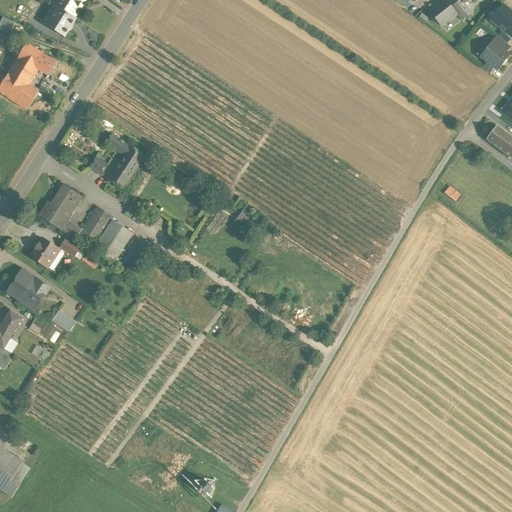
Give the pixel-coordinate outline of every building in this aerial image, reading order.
[(55,0),(53,4),(54,5),(74,17),(74,16),(84,0),(55,0)] [(445,0),(442,0),(429,11),(433,16),(431,17),(435,23),(437,21),(441,26),(457,14),(451,6),(445,0)] [(464,3),(462,0),(459,0),(457,2),(464,11),(469,8),(464,3)] [(457,2),(451,6),(457,14),(462,20),(468,16),(464,11),(457,2)] [(74,17),(54,5),(43,23),(64,36),(75,18),(74,17)] [(511,12),(503,5),(490,20),(511,37),(511,12)] [(14,22),(2,17),(0,21),(0,29),(9,34),(14,22)] [(511,47),(497,36),(493,41),(507,52),(511,47)] [(493,41),(480,57),(487,62),(494,68),(497,70),(510,55),(507,52),(493,41)] [(56,62),(27,44),(9,72),(29,84),(38,70),(48,76),(56,62)] [(487,62),(482,68),(490,73),(494,68),(487,62)] [(29,84),(9,72),(6,77),(0,86),(0,92),(27,109),(38,91),(29,84)] [(511,98),(501,113),(511,120),(511,98)] [(511,141),(511,137),(496,126),(486,140),(503,153),(511,141)] [(104,143),(114,150),(120,141),(110,134),(104,143)] [(511,141),(503,153),(511,159),(511,157),(511,141)] [(130,147),(121,142),(116,150),(125,156),(109,180),(122,189),(125,183),(126,184),(129,180),(128,180),(137,165),(138,165),(144,156),(131,147),(130,147)] [(107,165),(96,158),(90,167),(101,174),(107,165)] [(67,185),(55,202),(53,200),(42,216),(62,229),(69,219),(84,197),(67,185)] [(460,198),(448,189),(443,196),(455,205),(460,198)] [(83,229),(77,239),(93,251),(113,220),(115,218),(99,206),(83,229)] [(242,206),(236,219),(245,223),(251,210),(242,206)] [(83,229),(69,219),(62,229),(77,239),(83,229)] [(39,225),(30,220),(25,228),(34,233),(39,225)] [(113,220),(93,251),(115,265),(135,235),(113,220)] [(61,251),(46,241),(34,259),(49,269),(61,251)] [(82,251),(68,241),(63,249),(77,258),(82,251)] [(22,274),(9,294),(31,308),(40,294),(46,298),(51,289),(39,281),(37,283),(22,274)] [(1,329),(0,328),(0,346),(4,349),(23,319),(12,312),(1,329)] [(77,324),(60,312),(53,322),(70,334),(77,324)] [(45,325),(35,319),(32,324),(42,330),(45,325)] [(42,330),(32,324),(29,329),(39,335),(42,330)] [(4,349),(0,346),(0,366),(6,370),(14,356),(4,349)] [(22,462),(0,447),(0,468),(13,477),(22,463),(22,462)] [(13,477),(10,481),(18,486),(30,468),(22,463),(13,477)] [(13,477),(0,468),(0,490),(3,492),(10,481),(13,477)] [(215,491),(216,488),(215,484),(213,481),(210,479),(206,479),(203,480),(200,482),(198,485),(197,488),(198,492),(200,495),(203,497),(206,497),(210,497),(213,495),(215,491)] [(10,481),(3,492),(11,498),(18,486),(10,481)]
